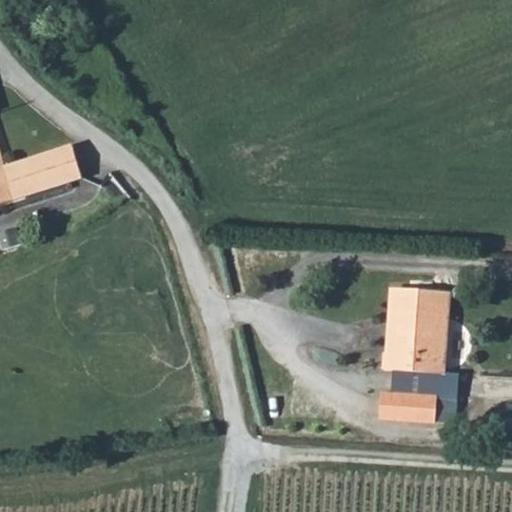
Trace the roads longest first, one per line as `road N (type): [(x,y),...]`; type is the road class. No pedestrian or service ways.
road 1 (unclassified): [(0,55),(25,89),(133,167),(188,234),(237,448)]
road 2 (track): [(511,464),(237,448),(229,511)]
